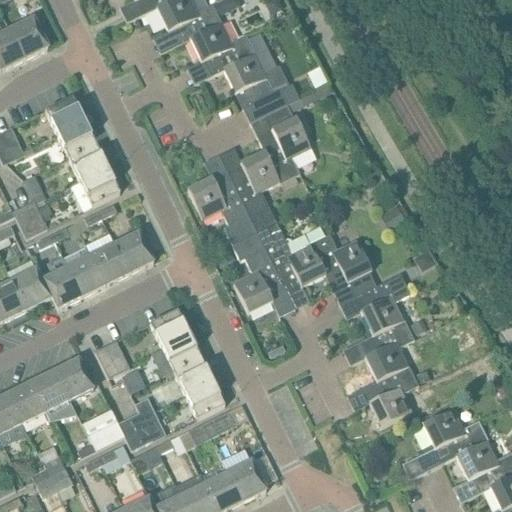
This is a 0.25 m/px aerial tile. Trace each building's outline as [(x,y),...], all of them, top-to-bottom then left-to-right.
[(181,0),(132,0),(135,5),(138,4),(145,17),(126,26),(127,27),(157,13),(157,12),(181,0)] [(160,58),(190,44),(220,28),(222,27),(218,20),(212,7),(211,7),(196,15),(189,0),(181,0),(157,12),(157,13),(168,36),(172,35),(178,48),(160,57),(160,58)] [(223,2),(212,7),(218,20),(229,14),(223,2)] [(34,22),(9,34),(24,64),(48,52),(34,22)] [(194,89),(224,75),(254,60),(256,59),(246,38),(229,47),(220,28),(190,44),(202,67),(205,66),(212,79),(193,88),(194,89)] [(0,75),(24,64),(9,34),(0,38),(0,75)] [(250,128),(265,120),(288,109),(281,96),(291,91),(280,69),(262,78),(254,60),(224,75),(235,98),(238,97),(246,111),(258,105),(265,119),(249,127),(250,128)] [(315,96),(299,104),(304,112),(319,105),(315,96)] [(45,115),(57,140),(85,126),(73,101),(45,115)] [(257,141),(264,156),(264,157),(266,157),(280,187),(281,189),(301,179),(293,162),(312,152),(297,123),(295,124),(288,109),(265,120),(272,134),(271,134),(273,137),(259,144),(257,141)] [(57,140),(68,163),(96,150),(85,126),(57,140)] [(23,156),(11,132),(0,137),(14,165),(24,160),(24,159),(23,156)] [(14,165),(0,137),(0,164),(3,170),(14,165)] [(68,163),(80,187),(108,174),(96,150),(68,163)] [(32,151),(23,156),(24,159),(24,160),(25,161),(34,156),(32,151)] [(242,171),(228,178),(257,237),(277,227),(262,196),(280,187),(266,157),(264,157),(264,156),(240,168),(242,171)] [(224,233),(232,249),(257,237),(228,178),(219,159),(218,160),(227,178),(213,185),(212,182),(187,194),(202,224),(220,215),(228,231),(224,233)] [(108,174),(80,187),(91,211),(120,198),(108,174)] [(34,206),(23,211),(36,238),(47,233),(43,225),(50,222),(48,219),(52,217),(46,206),(44,207),(43,204),(35,208),(34,206)] [(113,209),(99,216),(103,223),(116,216),(113,209)] [(405,222),(408,221),(401,209),(398,211),(397,209),(380,220),(389,234),(406,223),(405,222)] [(23,211),(13,216),(15,220),(26,243),(36,238),(23,211)] [(11,213),(0,218),(0,227),(15,220),(13,216),(11,213)] [(87,230),(103,223),(99,216),(75,227),(79,237),(88,232),(87,230)] [(325,280),(312,252),(311,252),(293,261),(285,244),(277,227),(257,237),(265,254),(286,296),(300,289),(301,292),(325,280)] [(11,230),(0,235),(0,245),(15,238),(11,230)] [(56,246),(69,239),(66,232),(52,239),(56,246)] [(139,236),(115,248),(130,278),(153,266),(139,236)] [(271,303),(286,296),(265,254),(257,237),(232,249),(240,265),(244,263),(252,279),(233,288),(248,318),(273,306),(271,303)] [(44,252),(56,246),(52,239),(37,246),(40,253),(44,252)] [(339,309),(376,291),(370,277),(371,276),(357,246),(339,255),(331,239),(310,250),(311,252),(312,252),(325,280),(332,295),(333,294),(331,291),(345,284),(353,301),(339,309)] [(115,248),(92,260),(106,289),(130,278),(115,248)] [(92,260),(68,271),(83,301),(106,289),(92,260)] [(68,271),(44,283),(53,301),(52,302),(58,313),(83,301),(68,271)] [(36,272),(12,284),(27,314),(52,302),(53,301),(44,283),(42,284),(36,272)] [(361,316),(372,340),(373,341),(403,326),(402,324),(394,307),(410,298),(400,279),(376,291),(339,309),(357,301),(364,314),(361,316)] [(12,284),(0,289),(0,319),(3,326),(27,314),(12,284)] [(150,328),(161,353),(189,339),(177,315),(150,328)] [(376,385),(377,385),(377,387),(381,385),(407,372),(406,370),(398,353),(415,344),(405,323),(402,324),(403,326),(373,341),(372,340),(343,354),(343,355),(361,346),(368,360),(365,362),(376,385)] [(427,334),(421,323),(409,329),(415,340),(427,334)] [(476,343),(471,332),(463,336),(469,347),(476,343)] [(161,353),(173,376),(201,362),(189,339),(161,353)] [(129,372),(116,345),(105,350),(119,378),(129,372)] [(282,349),(268,356),(271,362),(285,354),(282,349)] [(119,378),(105,350),(94,355),(108,383),(119,378)] [(173,376),(185,400),(213,386),(201,362),(173,376)] [(78,363),(55,375),(61,385),(70,405),(93,394),(78,363)] [(486,365),(476,370),(481,379),(490,375),(486,365)] [(377,387),(377,385),(347,400),(347,401),(366,392),(372,405),(369,407),(381,432),(411,417),(402,399),(419,390),(409,369),(406,370),(407,372),(381,385),(377,387)] [(136,374),(121,381),(129,398),(144,390),(136,374)] [(416,378),(420,387),(431,383),(427,374),(416,378)] [(61,385),(55,375),(32,386),(47,416),(46,417),(50,426),(77,419),(70,405),(61,385)] [(32,386),(9,398),(23,428),(46,417),(47,416),(32,386)] [(213,386),(185,400),(197,424),(225,410),(213,386)] [(511,398),(508,389),(499,394),(504,403),(511,398)] [(9,398),(0,401),(0,439),(23,428),(9,398)] [(106,441),(93,448),(96,455),(124,441),(117,427),(111,414),(96,421),(106,441)] [(445,467),(457,461),(456,461),(487,446),(487,447),(489,446),(479,426),(462,434),(453,414),(423,429),(435,454),(438,452),(445,467)] [(142,450),(152,444),(139,417),(128,422),(142,450)] [(227,417),(204,429),(211,443),(235,431),(227,417)] [(131,455),(142,450),(128,422),(117,427),(124,441),(131,455)] [(204,429),(179,441),(187,455),(211,443),(204,429)] [(187,455),(179,441),(156,452),(159,459),(161,458),(166,469),(178,463),(173,453),(174,452),(178,459),(187,455)] [(490,492),(491,493),(492,493),(491,491),(511,481),(511,457),(496,465),(487,447),(487,446),(456,461),(457,461),(468,485),(471,483),(478,497),(460,506),(460,507),(490,492)] [(93,448),(77,455),(80,463),(96,455),(93,448)] [(100,462),(107,476),(131,465),(123,450),(100,462)] [(145,466),(159,459),(156,452),(141,460),(145,466)] [(59,459),(43,467),(45,472),(48,478),(49,478),(54,488),(69,481),(59,459)] [(428,475),(420,460),(402,468),(410,484),(428,475)] [(107,476),(100,462),(85,469),(88,476),(103,469),(107,477),(107,476)] [(221,464),(197,476),(198,479),(214,511),(231,511),(242,507),(227,477),(221,464)] [(251,465),(227,477),(242,507),(266,495),(251,465)] [(31,479),(40,495),(54,488),(49,478),(48,478),(45,472),(31,479)] [(185,511),(214,511),(198,479),(175,491),(185,511)] [(75,498),(71,489),(73,488),(69,481),(54,488),(58,496),(62,504),(75,498)] [(511,511),(511,481),(491,491),(492,493),(491,493),(499,511),(511,511)] [(16,494),(12,486),(0,492),(0,497),(2,501),(16,494)] [(58,496),(54,488),(40,495),(43,503),(58,496)] [(148,501),(147,501),(153,511),(185,511),(175,491),(174,489),(162,495),(149,502),(148,501)] [(4,508),(5,511),(14,511),(23,508),(19,501),(4,508)] [(153,511),(147,501),(125,511),(153,511)]
